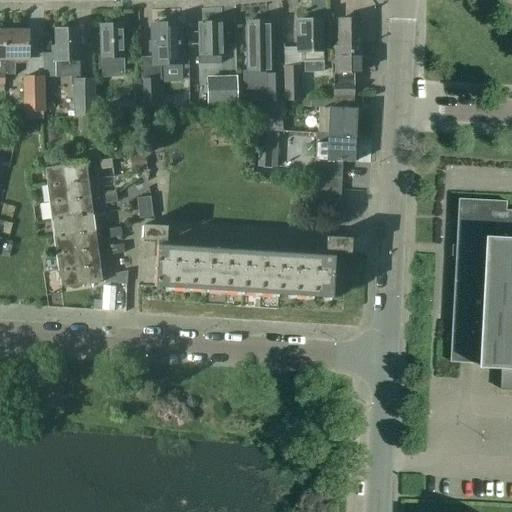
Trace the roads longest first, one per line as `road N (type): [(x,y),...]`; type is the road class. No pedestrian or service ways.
road 1 (residential): [(385,358),(0,332)]
road 2 (residential): [(385,358),(397,107)]
road 3 (residential): [(376,511),(385,358)]
